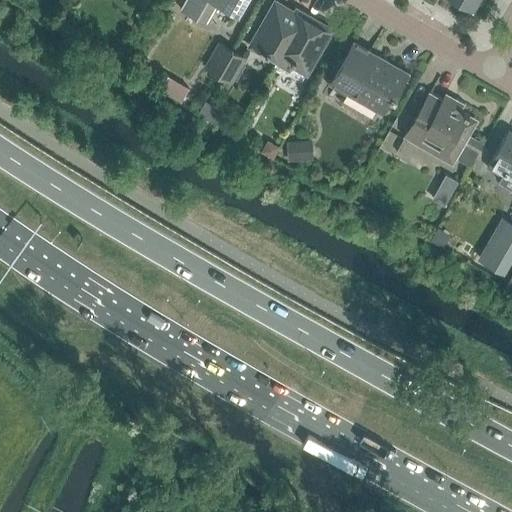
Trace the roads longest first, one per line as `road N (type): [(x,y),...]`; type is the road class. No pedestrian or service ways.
road 1 (trunk): [(511,447),(0,152)]
road 2 (trunk): [(0,232),(172,346),(468,511)]
road 3 (residential): [(491,72),(364,0)]
